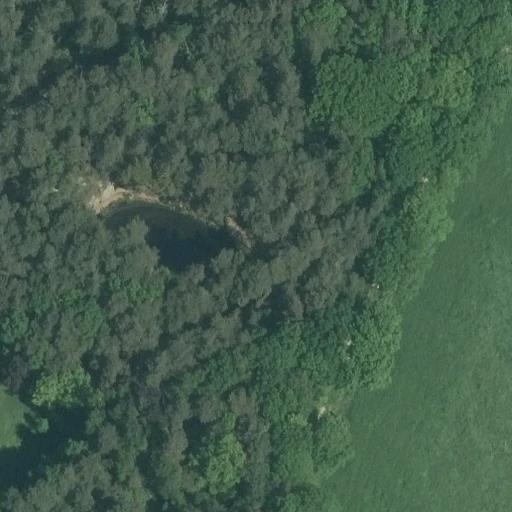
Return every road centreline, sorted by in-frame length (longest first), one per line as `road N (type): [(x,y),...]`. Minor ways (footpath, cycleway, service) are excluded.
road 1 (track): [(310,511),(314,449),(390,260),(511,93)]
road 2 (unclassified): [(0,135),(62,98),(310,0)]
